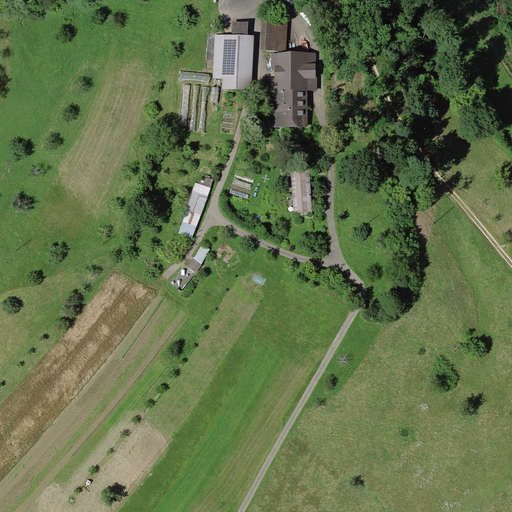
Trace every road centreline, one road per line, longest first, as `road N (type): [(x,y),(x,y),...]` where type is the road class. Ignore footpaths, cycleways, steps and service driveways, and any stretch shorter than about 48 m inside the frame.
road 1 (track): [(242,511),(361,290),(349,272),(283,255),(217,217),(213,208),(247,96)]
road 2 (track): [(511,263),(405,149),(362,52),(328,0)]
